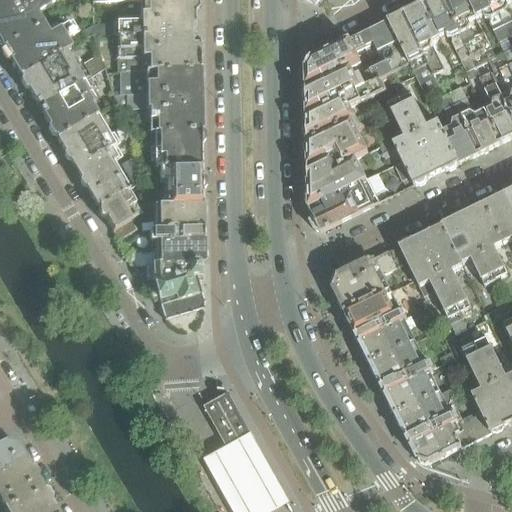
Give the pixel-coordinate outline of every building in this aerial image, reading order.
[(34,19),(66,0),(0,0),(0,46),(3,52),(40,29),(34,19)] [(476,70),(465,49),(441,0),(438,0),(422,8),(438,40),(446,36),(447,39),(453,40),(452,46),(454,49),(467,75),(476,70)] [(480,31),(476,22),(465,0),(441,0),(465,49),(476,70),(489,65),(495,60),(482,30),(480,31)] [(509,41),(488,0),(465,0),(476,22),(483,18),(485,21),(490,22),(490,26),(494,34),(493,34),(499,46),(509,41)] [(506,6),(511,2),(511,0),(488,0),(509,41),(511,39),(511,20),(510,17),(506,14),(508,10),(506,6)] [(198,73),(197,46),(193,42),(193,17),(197,14),(196,5),(192,2),(139,3),(139,26),(111,27),(94,27),(92,37),(92,39),(108,39),(108,76),(119,76),(198,73)] [(432,45),(439,42),(438,40),(422,8),(406,16),(436,77),(438,76),(445,73),(434,50),(432,52),(431,49),(432,45)] [(436,77),(406,16),(387,25),(400,49),(410,68),(413,75),(424,94),(438,87),(442,85),(440,80),(438,76),(436,77)] [(67,54),(64,49),(63,46),(73,40),(64,25),(45,36),(40,29),(3,52),(21,82),(62,57),(67,54)] [(306,91),(360,65),(355,54),(372,46),(384,67),(386,66),(391,77),(410,68),(400,49),(387,25),(312,62),(306,72),(306,91)] [(92,37),(94,27),(80,36),(84,43),(92,37)] [(85,86),(84,84),(72,64),(68,66),(62,57),(21,82),(56,141),(94,119),(88,110),(92,108),(81,88),(85,86)] [(511,73),(504,57),(496,61),(495,60),(489,65),(496,78),(500,76),(507,92),(500,96),(511,120),(511,73)] [(307,119),(364,90),(361,83),(367,81),(370,87),(379,83),(391,77),(386,66),(384,67),(365,76),(360,65),(306,91),(307,119)] [(480,78),(476,70),(467,75),(465,76),(470,83),(480,78)] [(199,110),(198,73),(119,76),(119,99),(171,98),(171,111),(199,110)] [(511,141),(511,120),(500,96),(490,76),(479,81),(490,103),(493,105),(491,109),(492,111),(485,114),(502,147),(511,141)] [(356,122),(351,111),(384,95),(379,83),(370,87),(364,90),(307,119),(307,146),(356,122)] [(502,147),(485,114),(483,111),(481,106),(471,110),(462,91),(455,94),(449,83),(444,86),(481,157),(502,147)] [(481,157),(444,86),(443,86),(442,85),(438,87),(444,99),(438,102),(445,116),(450,125),(452,125),(452,130),(443,135),(460,167),(481,157)] [(397,100),(393,91),(385,95),(389,103),(397,100)] [(460,167),(443,135),(438,125),(427,130),(412,100),(410,96),(388,107),(405,142),(394,148),(392,148),(396,157),(401,167),(408,182),(412,191),(460,167)] [(199,136),(199,110),(171,111),(171,98),(119,99),(113,99),(115,105),(117,110),(125,110),(126,113),(145,113),(145,116),(148,116),(148,137),(153,137),(199,136)] [(114,105),(110,99),(102,104),(106,110),(114,105)] [(113,152),(94,119),(56,141),(98,211),(126,194),(128,194),(113,167),(114,165),(108,155),(113,152)] [(367,156),(358,137),(363,135),(356,122),(307,146),(308,172),(330,161),(333,167),(340,164),(342,168),(355,162),(367,156)] [(201,210),(200,170),(199,136),(153,137),(153,171),(158,171),(159,186),(165,186),(165,211),(201,210)] [(381,149),(392,144),(390,140),(379,145),(381,149)] [(396,157),(392,148),(394,148),(392,144),(381,149),(380,150),(386,162),(396,157)] [(309,211),(361,185),(366,183),(355,162),(342,168),(340,164),(333,167),(330,161),(308,172),(309,211)] [(408,182),(401,167),(395,169),(402,184),(408,182)] [(321,236),(373,210),(361,185),(309,211),(313,220),(311,225),(315,234),(321,236)] [(141,219),(126,194),(98,211),(112,236),(141,219)] [(511,195),(485,209),(503,245),(511,240),(511,195)] [(507,278),(494,249),(503,245),(485,209),(442,230),(460,266),(461,265),(472,260),(486,288),(507,278)] [(201,244),(201,210),(165,211),(152,211),(152,234),(176,234),(177,245),(201,244)] [(473,316),(453,275),(464,270),(461,265),(460,266),(442,230),(399,251),(407,268),(415,282),(420,290),(429,286),(449,327),(456,339),(467,333),(462,321),(473,316)] [(127,238),(122,231),(115,235),(119,243),(127,238)] [(202,268),(201,244),(177,245),(176,234),(152,234),(146,234),(146,245),(148,245),(148,254),(153,254),(153,269),(202,268)] [(387,295),(380,283),(383,277),(386,278),(399,271),(407,268),(399,251),(338,282),(334,292),(346,316),(387,295)] [(200,297),(198,289),(196,279),(202,279),(202,268),(153,269),(145,269),(139,259),(134,255),(126,258),(133,270),(142,286),(153,305),(159,303),(164,323),(203,312),(203,305),(200,297)] [(406,325),(408,325),(403,314),(401,315),(391,293),(387,295),(346,316),(357,338),(382,326),(386,335),(406,325)] [(505,308),(499,296),(493,299),(498,311),(505,308)] [(425,303),(414,308),(418,316),(424,313),(429,311),(425,303)] [(511,320),(503,325),(511,344),(511,320)] [(412,347),(406,335),(410,333),(406,325),(386,335),(382,326),(357,338),(371,367),(412,347)] [(511,426),(511,377),(505,381),(485,340),(461,351),(481,392),(471,397),(478,412),(479,415),(491,437),(511,426)] [(435,375),(430,365),(427,366),(422,358),(418,360),(412,347),(371,367),(382,389),(406,378),(411,387),(432,377),(435,375)] [(454,362),(451,356),(439,361),(443,368),(454,362)] [(438,399),(432,388),(436,387),(432,377),(411,387),(406,378),(382,389),(397,419),(438,399)] [(251,438),(230,400),(231,399),(229,396),(226,398),(227,400),(208,411),(207,408),(204,410),(206,413),(207,413),(228,450),(227,451),(229,454),(232,452),(231,450),(249,440),(251,442),(254,440),(252,437),(251,438)] [(462,425),(461,423),(457,415),(455,416),(454,415),(451,417),(447,408),(443,410),(438,399),(397,419),(408,441),(432,429),(437,438),(462,425)] [(429,468),(491,437),(479,415),(461,423),(462,425),(437,438),(432,429),(408,441),(419,464),(429,468)] [(175,436),(164,417),(148,426),(160,446),(175,436)] [(283,511),(289,509),(253,444),(226,458),(204,470),(226,511),(283,511)] [(0,511),(40,490),(23,461),(15,448),(5,446),(5,445),(0,447),(0,511)] [(52,511),(40,490),(0,511),(52,511)]
